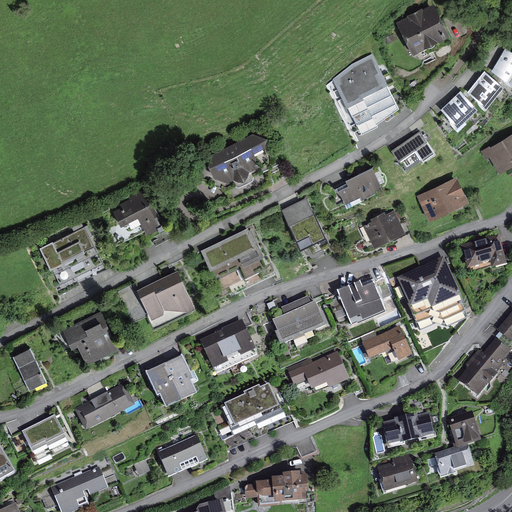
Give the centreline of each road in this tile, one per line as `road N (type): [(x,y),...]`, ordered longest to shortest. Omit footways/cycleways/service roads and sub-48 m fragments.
road 1 (residential): [(511,213),(252,295),(0,418)]
road 2 (residential): [(0,341),(369,147),(409,122),(449,80)]
road 3 (residential): [(115,511),(430,378),(511,288)]
